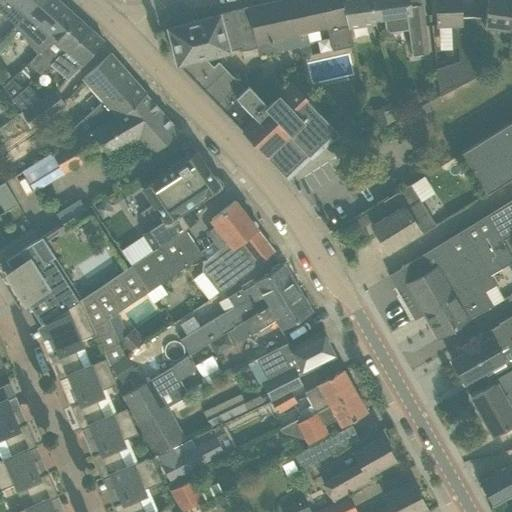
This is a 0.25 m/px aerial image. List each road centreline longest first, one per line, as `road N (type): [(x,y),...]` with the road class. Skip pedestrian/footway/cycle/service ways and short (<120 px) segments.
road 1 (tertiary): [(468,511),(355,310),(284,205),(117,27)]
road 2 (residential): [(89,511),(0,306)]
